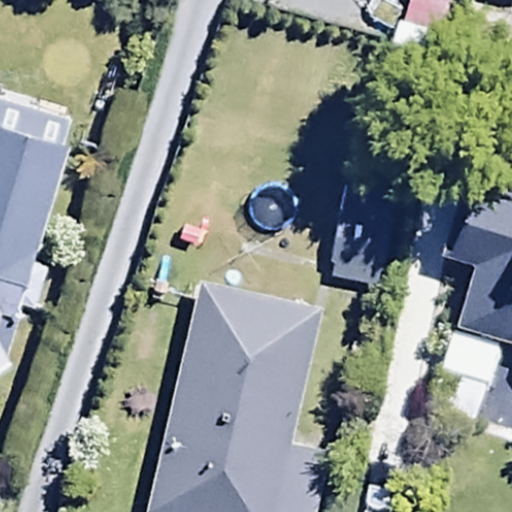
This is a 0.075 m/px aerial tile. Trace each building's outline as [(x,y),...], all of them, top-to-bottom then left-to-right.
[(449,0),(403,0),(397,20),(437,34),(449,0)] [(0,364),(4,362),(16,297),(31,301),(44,260),(26,254),(62,140),(0,120),(0,364)] [(511,178),(466,164),(439,253),(467,262),(448,326),(511,345),(511,178)] [(275,511),(337,278),(198,242),(135,481),(251,511),(275,511)] [(494,345),(447,331),(424,405),(472,420),(494,345)]
